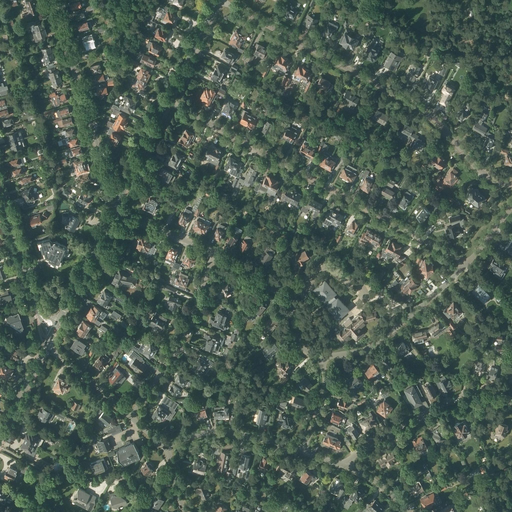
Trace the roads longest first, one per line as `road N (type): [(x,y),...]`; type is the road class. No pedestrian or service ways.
road 1 (residential): [(511,183),(467,160),(424,109),(223,1)]
road 2 (residential): [(467,263),(172,103)]
road 3 (residential): [(121,192),(109,183),(51,0)]
road 4 (residential): [(130,417),(187,333),(214,252)]
road 5 (residential): [(346,466),(465,394),(511,403)]
road 6 (residential): [(322,357),(374,346),(467,263)]
road 7 (residential): [(322,357),(297,341),(284,296),(214,252)]
road 8 (unknown): [(419,310),(324,267),(284,296)]
road 9 (tertiary): [(55,327),(34,306),(0,195)]
road 10 (residential): [(302,451),(216,432),(165,447)]
road 11 (secondary): [(111,212),(55,327)]
